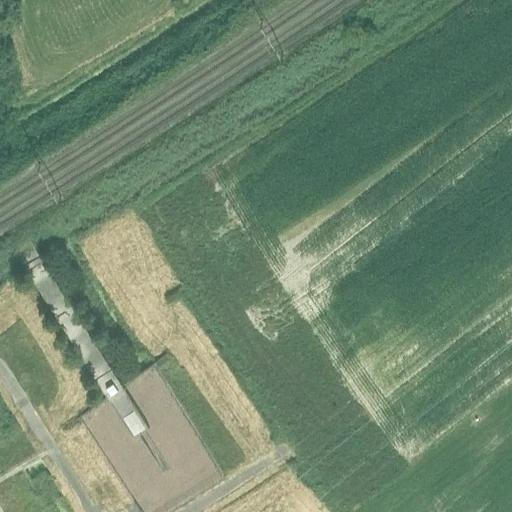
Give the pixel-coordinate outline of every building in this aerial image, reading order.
[(0,192),(0,226),(12,245),(27,235),(0,192)] [(27,235),(12,245),(23,263),(109,398),(133,436),(149,426),(124,387),(38,252),(27,235)] [(64,290),(78,283),(63,255),(49,262),(64,290)] [(154,378),(170,370),(166,361),(149,369),(154,378)] [(151,424),(165,417),(154,397),(140,404),(151,424)]
